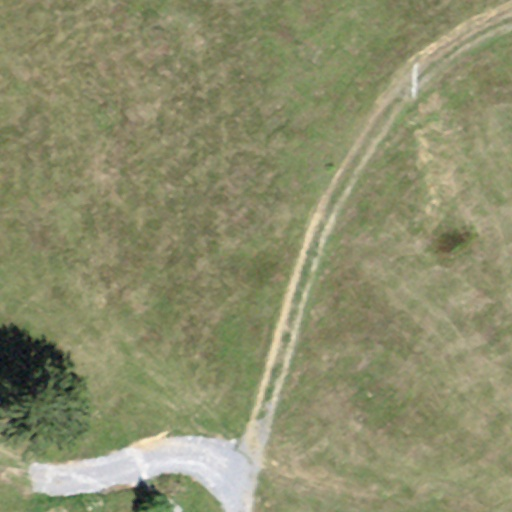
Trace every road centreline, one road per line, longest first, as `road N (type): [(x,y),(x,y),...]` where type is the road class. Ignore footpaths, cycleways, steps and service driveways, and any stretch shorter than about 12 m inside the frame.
road 1 (track): [(252,488),(317,229),(401,91),(455,47),(511,19)]
road 2 (track): [(0,462),(54,472),(218,454),(237,462),(252,488)]
